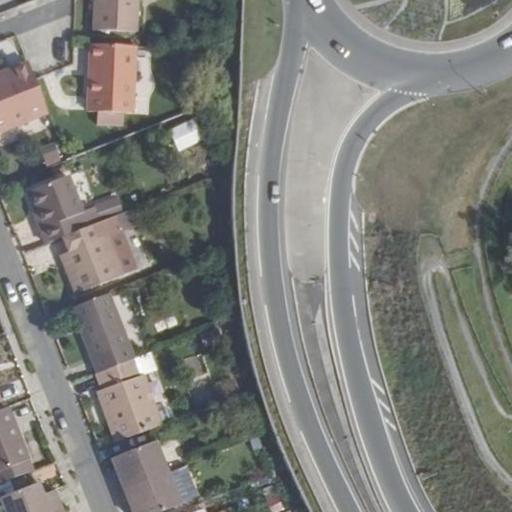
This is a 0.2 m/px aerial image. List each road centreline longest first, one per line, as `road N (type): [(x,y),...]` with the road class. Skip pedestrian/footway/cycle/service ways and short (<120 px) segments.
road 1 (trunk): [(299,0),(270,162),(265,259),(291,397),(344,511)]
road 2 (trunk): [(405,511),(347,343),(338,215),(345,165),(363,126),(428,69)]
road 3 (residential): [(104,511),(0,244)]
road 4 (secondary): [(315,0),(356,45),(428,69)]
